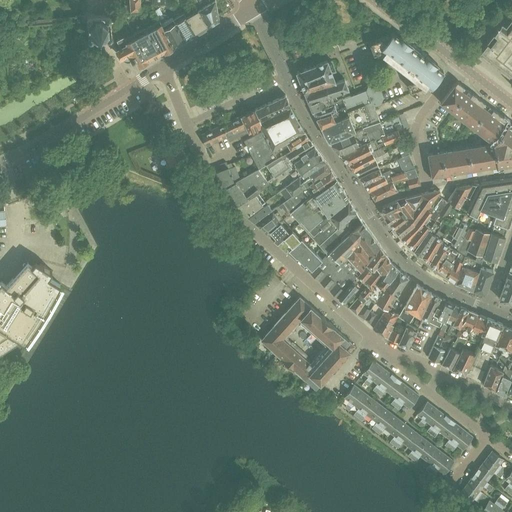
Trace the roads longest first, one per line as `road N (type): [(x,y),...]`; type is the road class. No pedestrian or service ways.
road 1 (residential): [(392,354),(220,197),(185,124)]
road 2 (residential): [(161,65),(0,164)]
road 3 (residential): [(488,307),(418,268),(365,209)]
road 4 (residential): [(365,209),(290,86)]
road 5 (residential): [(459,63),(414,129),(426,186)]
